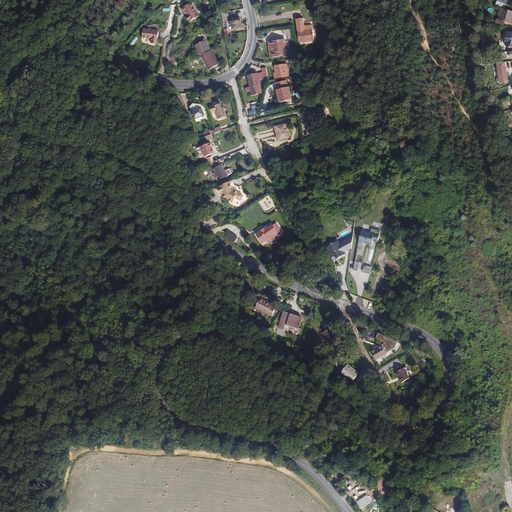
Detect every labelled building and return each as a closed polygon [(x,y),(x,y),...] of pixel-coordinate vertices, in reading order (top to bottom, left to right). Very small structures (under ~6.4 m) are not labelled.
[(196,10),(190,0),(179,0),(186,15),(196,10)] [(499,2),(497,5),(501,7),(501,10),(507,13),(505,16),(499,14),(496,23),(504,25),(505,21),(511,24),(511,23),(511,6),(506,5),(499,2)] [(241,18),(234,19),(233,29),(242,27),(241,18)] [(210,42),(201,25),(192,30),(202,48),(203,47),(210,42)] [(305,30),(304,26),(298,27),(299,41),(314,39),(312,29),(305,30)] [(153,41),(153,32),(144,31),(144,29),(137,29),(136,37),(146,37),(146,41),(153,41)] [(283,39),(270,41),(271,52),(270,52),(270,57),(283,56),(284,57),(287,56),(286,50),(284,50),(283,39)] [(220,54),(210,42),(203,47),(213,60),(220,54)] [(511,52),(502,53),(503,60),(511,60),(511,52)] [(505,63),(498,64),(500,77),(499,77),(498,79),(498,82),(499,83),(501,83),(501,84),(508,83),(505,63)] [(289,76),(287,64),(275,66),(276,74),(275,74),(275,78),(289,76)] [(262,93),(258,74),(248,76),(252,95),(262,93)] [(288,87),(287,80),(276,83),(278,90),(277,90),(277,93),(290,89),(289,87),(288,87)] [(290,89),(277,93),(278,96),(280,95),(282,103),(293,100),(290,89)] [(224,105),(222,96),(218,94),(215,96),(215,98),(211,99),(212,104),(217,103),(219,112),(228,109),(226,104),(224,105)] [(206,113),(203,104),(194,107),(197,116),(206,113)] [(259,114),(256,105),(252,106),(253,111),(249,112),(250,117),(259,114)] [(327,118),(324,107),(314,110),(314,111),(307,113),(310,122),(327,118)] [(216,131),(228,126),(227,122),(214,126),(216,131)] [(286,125),(275,127),(276,131),(275,132),(276,135),(277,135),(278,140),(289,138),(286,125)] [(212,150),(209,142),(214,141),(213,139),(203,144),(205,149),(207,154),(217,150),(217,149),(212,150)] [(230,172),(225,161),(217,165),(222,176),(230,172)] [(244,190),(236,187),(236,183),(234,178),(220,184),(221,185),(223,191),(226,190),(226,192),(228,196),(230,197),(230,198),(236,199),(238,194),(242,196),(244,195),(245,192),(244,190)] [(277,231),(282,228),(277,220),(272,224),(271,222),(260,230),(266,239),(270,236),(277,231)] [(371,233),(362,231),(358,248),(362,249),(364,242),(373,244),(373,240),(378,241),(381,230),(372,228),(371,233)] [(272,239),(284,231),(283,229),(278,233),(277,231),(270,236),(272,239)] [(223,236),(234,242),(238,236),(227,230),(223,236)] [(338,245),(337,242),(326,248),(332,259),(335,257),(336,260),(345,255),(343,252),(351,249),(352,238),(338,245)] [(278,306),(274,305),(275,303),(262,299),(258,309),(275,315),(278,306)] [(296,326),(301,316),(286,308),(279,323),(282,324),(284,321),(296,326)] [(339,339),(334,327),(320,333),(325,345),(339,339)] [(376,350),(380,357),(386,354),(389,359),(400,352),(404,342),(398,339),(399,338),(393,336),(392,337),(373,329),(371,334),(388,341),(378,347),(379,348),(376,350)] [(358,380),(362,374),(361,370),(362,370),(352,364),(346,373),(358,380)] [(413,376),(406,366),(399,370),(402,377),(402,378),(404,382),(413,376)] [(40,486),(48,483),(45,475),(37,478),(40,486)]
